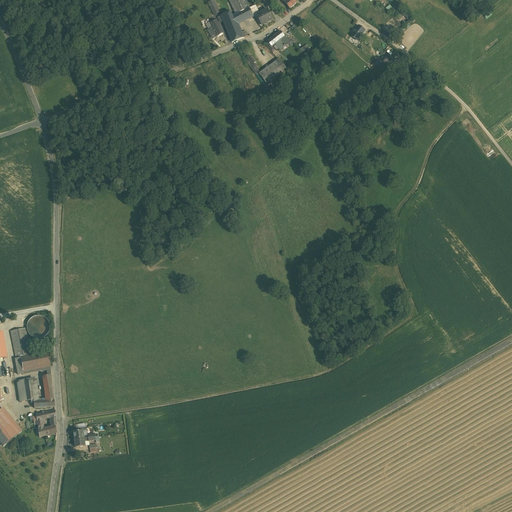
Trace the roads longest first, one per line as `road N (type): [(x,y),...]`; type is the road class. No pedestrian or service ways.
road 1 (track): [(60,417),(329,371),(409,318),(395,255),(396,212),(439,135),(466,107)]
road 2 (tertiary): [(50,511),(60,417),(56,201),(42,121)]
road 3 (unclassified): [(42,121),(264,36),(282,22)]
road 4 (track): [(391,44),(466,107),(511,164)]
